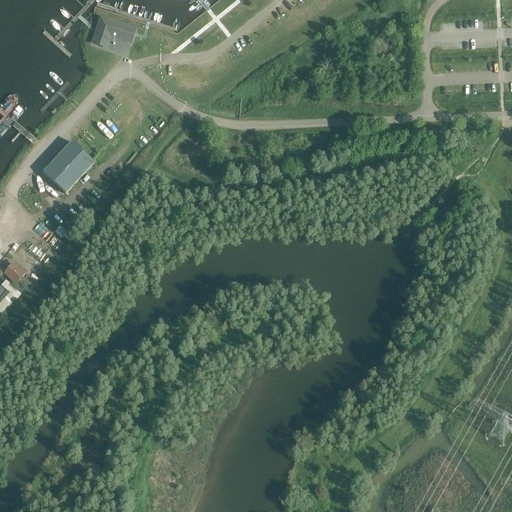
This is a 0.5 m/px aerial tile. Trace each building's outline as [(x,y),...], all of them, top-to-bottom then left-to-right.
[(100,18),(91,45),(108,50),(112,39),(132,45),(137,29),(103,18),(100,17),(100,18)] [(44,174),(66,194),(94,163),(72,143),(44,174)] [(60,226),(54,232),(62,239),(68,233),(60,226)] [(27,272),(20,265),(18,267),(13,263),(4,274),(17,285),(27,272)] [(7,291),(0,298),(0,318),(16,299),(7,291)]
